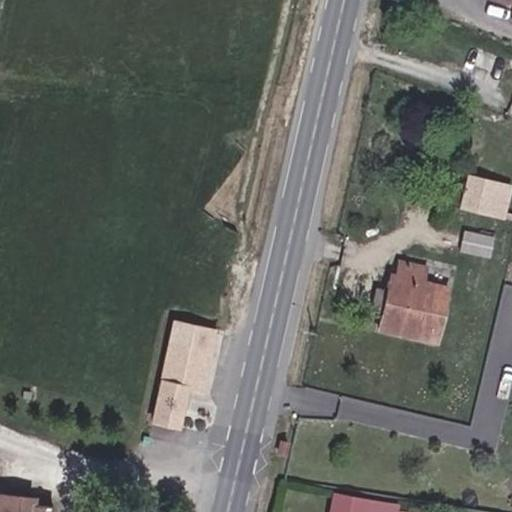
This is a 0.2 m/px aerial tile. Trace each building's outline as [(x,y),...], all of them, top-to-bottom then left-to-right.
[(503,50),(477,42),(472,61),(498,71),(503,50)] [(460,205),(504,218),(511,190),(511,181),(470,170),(460,205)] [(462,248),(491,254),(495,235),(466,229),(462,248)] [(395,279),(384,331),(440,342),(451,285),(426,280),(428,266),(407,262),(403,281),(395,279)] [(206,394),(217,350),(202,347),(206,329),(177,322),(157,420),(186,426),(193,391),(206,394)] [(16,485),(0,502),(0,511),(61,511),(63,486),(16,485)] [(392,511),(393,507),(335,497),(332,511),(392,511)]
